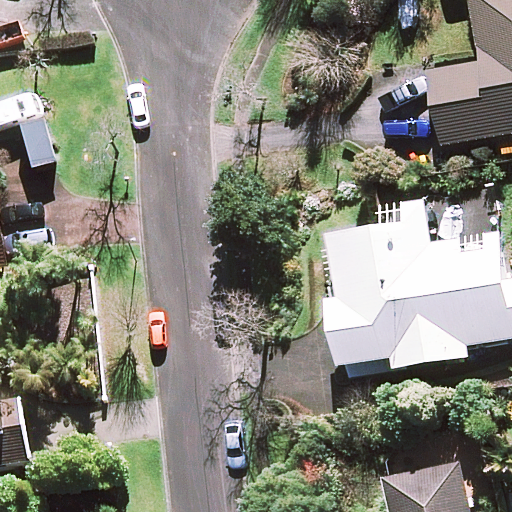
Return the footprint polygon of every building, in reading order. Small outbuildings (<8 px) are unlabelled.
[(432,74),(445,150),(484,144),(511,138),(511,0),(473,0),(485,65),(432,74)] [(0,277),(15,275),(2,183),(0,183),(0,277)] [(435,250),(428,206),(381,214),(385,237),(334,245),(342,291),(332,292),(345,374),(399,366),(400,374),(472,363),(470,350),(511,343),(511,285),(509,286),(501,239),(435,250)] [(10,411),(1,346),(0,346),(0,477),(38,472),(29,408),(10,411)] [(472,511),(463,468),(388,484),(394,511),(472,511)]
